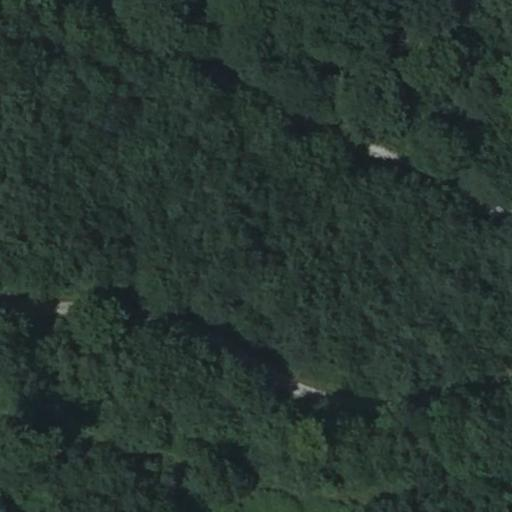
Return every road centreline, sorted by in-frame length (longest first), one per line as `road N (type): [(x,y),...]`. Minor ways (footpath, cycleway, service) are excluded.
road 1 (track): [(511,378),(393,409),(322,405),(162,321),(0,309)]
road 2 (track): [(511,220),(48,0)]
